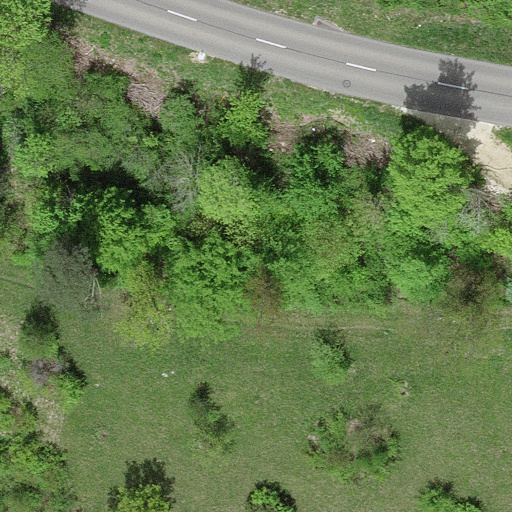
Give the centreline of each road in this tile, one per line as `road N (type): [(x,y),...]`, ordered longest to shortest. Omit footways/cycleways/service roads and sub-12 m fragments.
road 1 (track): [(0,253),(183,307),(341,326),(511,322)]
road 2 (tertiary): [(137,0),(408,82),(511,97)]
road 3 (track): [(408,82),(462,154),(511,185)]
